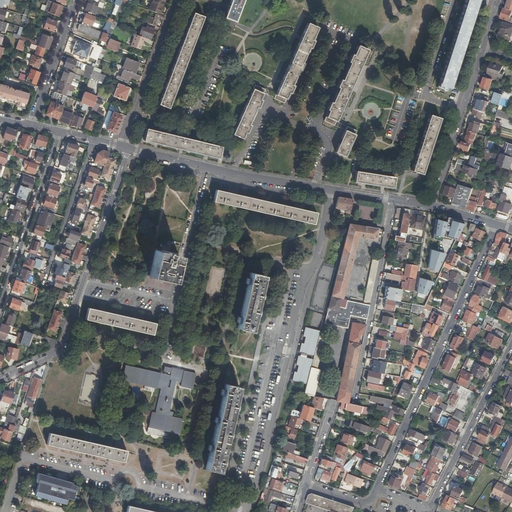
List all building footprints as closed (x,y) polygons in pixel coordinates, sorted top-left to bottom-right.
[(88,0),(85,10),(94,13),(97,5),(96,4),(97,0),(88,0)] [(162,6),(163,2),(159,0),(158,0),(152,0),(152,3),(149,10),(159,14),(162,6)] [(243,0),(230,0),(229,4),(227,4),(226,7),(228,8),(224,17),(235,21),(243,0)] [(477,0),(465,0),(438,85),(449,89),(477,0)] [(53,3),(47,1),(43,11),(58,16),(62,6),(53,3)] [(120,3),(119,6),(117,11),(122,13),(125,5),(120,3)] [(509,21),(511,11),(511,10),(506,9),(504,8),(502,13),(501,12),(500,17),(501,17),(500,19),(509,21)] [(95,16),(85,13),(82,22),(91,25),(95,16)] [(148,23),(155,26),(157,22),(158,22),(159,20),(158,20),(158,19),(159,16),(159,15),(155,14),(153,18),(150,17),(149,18),(148,18),(146,22),(148,23)] [(203,19),(193,15),(175,63),(158,107),(168,111),(187,63),(203,19)] [(56,21),(47,18),(43,27),(52,31),(56,21)] [(511,33),(511,22),(509,21),(508,24),(503,23),(498,38),(511,43),(511,41),(511,36),(511,37),(511,33)] [(150,39),(155,26),(148,23),(146,28),(143,36),(150,39)] [(103,32),(79,24),(77,30),(90,35),(100,39),(103,32)] [(319,30),(309,25),(275,101),(285,105),(289,95),(291,96),(294,88),(293,87),(299,72),(301,73),(305,65),(303,65),(310,50),(311,51),(315,43),(313,42),(319,30)] [(106,37),(107,34),(104,33),(103,32),(100,39),(100,40),(109,44),(107,48),(115,51),(119,42),(108,38),(109,38),(106,37)] [(47,49),(52,37),(42,34),(41,39),(38,46),(45,49),(47,49)] [(140,49),(144,38),(135,34),(130,46),(140,49)] [(19,36),(19,39),(23,40),(25,41),(31,44),(35,45),(36,42),(19,36)] [(90,46),(77,41),(72,54),(86,59),(90,46)] [(37,46),(35,45),(31,44),(30,47),(36,50),(34,54),(42,56),(45,49),(38,46),(37,46)] [(102,48),(100,52),(98,58),(102,59),(106,50),(102,48)] [(368,53),(358,49),(354,58),(352,58),(349,66),(350,66),(343,84),(341,83),(338,91),(339,92),(332,106),(331,106),(327,114),(329,114),(324,125),(334,129),(368,53)] [(39,64),(41,58),(32,54),(29,64),(38,67),(39,64)] [(75,61),(67,58),(64,66),(70,69),(72,69),(73,67),(75,61)] [(133,73),(138,62),(127,58),(124,67),(118,64),(117,67),(123,69),(133,73)] [(97,68),(100,60),(97,59),(94,68),(93,71),(100,73),(101,70),(97,68)] [(502,71),(503,66),(491,62),(486,77),(492,79),(497,81),(498,78),(502,79),(505,72),(502,71)] [(93,71),(94,68),(87,65),(85,71),(83,77),(89,79),(90,77),(93,71)] [(82,76),(83,77),(85,71),(76,68),(73,67),(72,69),(70,69),(69,71),(74,73),(82,76)] [(39,72),(31,69),(30,72),(28,78),(27,81),(35,83),(39,72)] [(140,80),(141,76),(133,73),(123,69),(120,77),(118,77),(117,79),(126,83),(129,77),(137,80),(137,79),(140,80)] [(60,79),(60,81),(68,84),(69,85),(72,77),(74,73),(69,71),(64,70),(60,79)] [(105,75),(100,73),(93,71),(90,77),(102,82),(105,75)] [(486,77),(485,77),(481,88),(489,90),(492,79),(486,77)] [(59,82),(55,92),(62,95),(64,95),(66,89),(72,91),(74,86),(69,85),(68,84),(60,81),(59,82)] [(130,88),(118,83),(113,96),(124,100),(127,93),(128,93),(129,93),(131,90),(130,88)] [(11,87),(2,85),(0,90),(0,97),(7,99),(7,100),(16,103),(16,104),(25,107),(29,93),(10,88),(11,87)] [(265,95),(254,90),(232,140),(242,144),(245,138),(247,139),(250,131),(249,130),(257,113),(258,113),(262,106),(260,105),(265,95)] [(96,97),(84,92),(80,101),(92,106),(96,98),(96,97)] [(502,98),(503,95),(495,92),(492,103),(495,104),(499,105),(502,98)] [(98,93),(96,97),(96,98),(105,102),(107,97),(98,93)] [(46,114),(59,118),(67,96),(64,95),(62,95),(60,100),(58,100),(56,104),(51,102),(46,114)] [(96,98),(92,106),(90,111),(94,113),(97,105),(99,106),(99,104),(98,103),(99,101),(103,103),(106,105),(107,106),(106,109),(108,110),(111,104),(105,102),(96,98)] [(487,101),(478,98),(475,105),(474,109),(483,112),(485,113),(488,102),(487,101)] [(510,100),(502,98),(499,105),(506,107),(507,108),(510,100)] [(481,119),(483,112),(474,109),(472,115),(477,116),(476,118),(481,119)] [(511,113),(504,111),(498,109),(497,113),(496,116),(511,120),(511,113)] [(72,114),(63,110),(59,120),(69,124),(72,114)] [(106,116),(102,127),(114,132),(121,115),(113,112),(111,117),(110,116),(109,117),(106,116)] [(440,118),(430,114),(411,170),(422,174),(440,118)] [(75,115),(71,125),(79,128),(83,119),(75,115)] [(87,119),(84,127),(91,130),(94,122),(92,121),(92,120),(90,119),(90,120),(87,119)] [(479,129),(481,123),(472,120),(470,126),(469,126),(467,129),(469,130),(468,131),(476,134),(477,134),(479,129)] [(490,133),(492,127),(481,123),(479,129),(490,133)] [(347,126),(335,152),(345,156),(357,130),(347,126)] [(13,142),(17,130),(6,127),(3,139),(13,142)] [(222,146),(147,128),(144,140),(219,158),(222,146)] [(473,144),(476,134),(468,131),(468,132),(466,132),(465,133),(466,133),(465,136),(466,137),(465,142),(473,144)] [(48,137),(39,134),(35,144),(44,147),(48,137)] [(32,138),(23,135),(19,147),(28,150),(32,138)] [(471,145),(462,142),(460,147),(465,149),(464,150),(468,152),(471,145)] [(511,144),(507,142),(503,154),(511,157),(511,144)] [(74,157),(78,145),(68,143),(64,154),(74,157)] [(491,151),(486,148),(482,159),(482,160),(487,163),(491,151)] [(16,151),(10,149),(10,151),(8,155),(17,158),(26,161),(27,157),(15,153),(16,151)] [(40,151),(38,150),(37,151),(33,150),(31,150),(29,156),(31,156),(36,158),(35,160),(40,162),(42,154),(40,153),(40,151)] [(94,162),(104,165),(108,152),(102,150),(97,153),(94,162)] [(70,162),(72,162),(74,157),(64,154),(59,168),(65,170),(67,163),(69,164),(70,162)] [(511,157),(503,154),(500,154),(496,165),(509,170),(511,161),(511,157)] [(482,160),(482,159),(472,156),(469,165),(465,163),(465,161),(458,158),(456,163),(457,163),(465,165),(479,170),(480,165),(475,164),(476,160),(481,162),(482,160)] [(115,160),(107,157),(104,166),(112,169),(115,160)] [(33,173),(36,164),(33,163),(29,162),(28,163),(26,168),(26,171),(33,173)] [(465,165),(457,163),(454,169),(455,170),(462,172),(463,170),(465,165)] [(476,179),(479,170),(465,165),(463,170),(469,172),(468,176),(469,176),(476,179)] [(112,169),(104,166),(100,176),(109,179),(112,169)] [(99,170),(90,167),(87,176),(96,179),(99,170)] [(395,177),(356,171),(354,182),(393,187),(395,177)] [(56,173),(52,172),(49,180),(57,183),(60,175),(59,174),(60,173),(57,172),(56,173)] [(35,182),(37,178),(30,176),(29,179),(24,177),(21,186),(28,188),(28,187),(31,188),(33,182),(35,182)] [(92,182),(97,184),(98,181),(87,176),(84,185),(90,188),(92,182)] [(49,194),(48,196),(53,198),(53,195),(57,196),(58,195),(56,194),(59,187),(50,183),(47,193),(49,194)] [(24,200),(28,188),(21,186),(20,185),(16,197),(18,197),(24,200)] [(105,188),(97,186),(94,195),(102,198),(105,188)] [(455,193),(457,190),(446,186),(444,195),(454,198),(455,193)] [(466,192),(468,187),(465,186),(463,191),(459,205),(462,206),(466,192)] [(511,189),(504,187),(501,197),(500,200),(502,201),(498,210),(508,213),(510,209),(511,209),(511,207),(511,203),(511,205),(507,203),(511,189)] [(459,205),(463,191),(457,189),(457,190),(455,193),(452,205),(458,207),(459,205)] [(316,213),(215,190),(213,201),(313,224),(316,213)] [(469,200),(471,193),(466,192),(462,206),(467,207),(469,200)] [(102,198),(94,195),(91,205),(99,207),(102,198)] [(56,199),(46,196),(43,205),(53,208),(56,199)] [(26,200),(24,200),(18,197),(15,206),(10,204),(9,208),(12,209),(19,211),(22,212),(26,200)] [(352,199),(337,197),(335,208),(345,210),(344,212),(349,213),(352,199)] [(498,204),(499,204),(500,200),(501,197),(499,197),(497,201),(493,199),(492,202),(486,200),(485,205),(496,209),(498,204)] [(79,198),(76,207),(86,210),(87,207),(85,206),(86,203),(83,202),(83,201),(84,200),(79,198)] [(477,203),(469,200),(467,207),(466,209),(475,212),(477,203)] [(78,217),(85,220),(88,211),(86,210),(76,207),(71,222),(76,224),(78,217)] [(395,235),(394,240),(398,241),(403,242),(410,209),(404,208),(399,232),(400,232),(399,236),(398,236),(395,235)] [(8,220),(15,223),(16,219),(19,220),(20,216),(17,215),(19,211),(12,209),(8,220)] [(46,211),(44,211),(43,215),(41,214),(37,224),(45,227),(49,228),(54,214),(46,211)] [(95,217),(87,214),(84,223),(92,226),(95,217)] [(421,228),(423,217),(412,214),(410,226),(421,228)] [(445,235),(456,238),(459,232),(464,221),(445,216),(444,221),(434,218),(430,239),(442,243),(445,235)] [(92,226),(84,223),(80,233),(89,236),(92,226)] [(376,271),(378,258),(372,257),(362,303),(346,300),(345,308),(339,306),(341,298),(342,298),(342,297),(345,287),(357,237),(375,240),(378,228),(364,226),(349,224),(326,315),(324,323),(347,328),(349,316),(366,319),(368,308),(371,296),(373,283),(376,271)] [(49,228),(45,227),(45,228),(36,225),(33,233),(37,234),(35,239),(40,241),(44,229),(48,231),(49,228)] [(481,241),(485,233),(475,228),(471,236),(481,241)] [(68,235),(78,239),(80,234),(70,230),(68,235)] [(7,236),(8,234),(3,232),(0,240),(0,244),(8,247),(9,247),(13,238),(7,236)] [(462,233),(459,232),(456,238),(455,240),(458,241),(457,245),(460,246),(465,235),(462,233)] [(508,234),(501,232),(498,234),(494,244),(494,243),(493,245),(499,248),(496,254),(499,255),(501,251),(505,243),(506,241),(508,234)] [(35,239),(34,239),(29,253),(31,253),(36,255),(39,246),(42,247),(44,242),(40,241),(35,239)] [(66,243),(75,247),(77,242),(67,239),(65,243),(66,243)] [(410,247),(411,243),(403,242),(398,241),(395,258),(405,260),(407,247),(410,247)] [(70,248),(74,250),(75,247),(66,243),(64,249),(62,248),(59,256),(66,259),(70,248)] [(85,246),(77,243),(74,252),(82,255),(85,246)] [(510,245),(505,243),(501,251),(507,254),(511,256),(511,253),(511,244),(511,246),(511,249),(509,248),(510,245)] [(465,249),(462,254),(470,257),(472,254),(470,252),(471,250),(466,247),(465,249)] [(426,267),(436,270),(444,253),(429,248),(426,267)] [(160,251),(155,250),(149,276),(172,281),(178,255),(172,254),(173,253),(160,250),(160,251)] [(450,251),(445,262),(453,266),(458,255),(450,251)] [(82,255),(74,252),(70,262),(79,264),(82,255)] [(24,261),(22,266),(32,269),(33,265),(39,267),(41,261),(42,261),(43,258),(39,256),(36,255),(31,253),(27,262),(24,261)] [(494,258),(489,255),(487,259),(490,260),(487,265),(489,266),(487,270),(486,272),(482,279),(487,281),(495,264),(497,259),(494,258)] [(416,265),(406,263),(403,276),(406,277),(415,279),(417,266),(416,265)] [(67,271),(69,266),(64,264),(63,269),(57,267),(54,274),(56,275),(65,278),(67,271)] [(22,279),(16,277),(15,280),(21,282),(22,280),(24,281),(24,283),(29,285),(30,282),(26,280),(26,279),(28,279),(31,271),(22,268),(19,276),(22,278),(22,279)] [(456,285),(457,285),(462,275),(452,270),(449,276),(443,273),(441,278),(448,281),(456,285)] [(75,274),(67,271),(65,278),(63,281),(72,284),(75,274)] [(264,276),(250,272),(237,328),(251,331),(264,276)] [(63,281),(65,278),(56,275),(54,280),(56,280),(54,286),(61,289),(63,281)] [(441,294),(443,295),(451,299),(453,295),(452,294),(456,285),(448,281),(441,278),(438,276),(437,279),(446,283),(441,294)] [(432,281),(419,277),(417,293),(425,295),(432,281)] [(401,282),(400,289),(412,291),(413,291),(415,279),(412,278),(412,279),(408,278),(407,282),(401,282)] [(21,282),(15,280),(13,286),(18,287),(17,291),(22,293),(24,288),(23,288),(23,287),(28,288),(29,285),(24,283),(21,282)] [(480,284),(476,293),(486,298),(492,284),(487,282),(484,281),(482,285),(480,284)] [(69,293),(60,290),(60,292),(58,295),(57,300),(65,303),(69,293)] [(425,304),(429,305),(431,301),(430,301),(434,291),(432,290),(425,304)] [(448,311),(453,300),(451,299),(443,295),(441,298),(444,299),(440,308),(448,311)] [(475,308),(474,309),(478,311),(480,312),(482,307),(478,306),(481,299),(479,299),(480,297),(475,295),(470,306),(475,308)] [(25,303),(33,306),(34,302),(24,299),(23,302),(21,302),(21,301),(12,298),(9,307),(18,310),(19,307),(23,308),(26,306),(24,304),(25,303)] [(393,300),(386,299),(384,308),(392,310),(394,300),(393,300)] [(468,310),(463,321),(468,323),(471,325),(478,311),(474,309),(470,307),(468,310)] [(511,321),(511,318),(511,311),(504,307),(499,317),(503,319),(504,318),(511,321)] [(155,323),(88,308),(85,319),(152,334),(155,323)] [(62,313),(54,310),(51,318),(50,319),(58,322),(62,313)] [(437,325),(439,326),(443,316),(433,311),(429,322),(432,323),(437,325)] [(8,313),(5,324),(12,326),(16,316),(8,313)] [(490,322),(492,318),(487,315),(481,327),(491,332),(493,327),(492,327),(494,324),(490,322)] [(381,319),(380,323),(391,325),(393,318),(384,316),(382,316),(382,317),(381,319)] [(58,322),(50,319),(47,329),(55,332),(58,322)] [(351,322),(336,401),(341,402),(346,403),(347,403),(358,344),(360,345),(364,325),(351,322)] [(421,335),(430,339),(437,325),(432,323),(431,325),(427,323),(421,335)] [(1,324),(0,326),(0,331),(9,334),(10,333),(7,332),(9,326),(1,324)] [(477,331),(479,332),(481,329),(472,325),(471,328),(467,337),(473,340),(477,331)] [(316,334),(317,329),(306,326),(304,335),(306,336),(304,343),(302,343),(300,351),(309,354),(310,350),(314,351),(318,335),(316,334)] [(394,334),(393,338),(399,339),(404,340),(405,337),(404,337),(405,332),(407,332),(407,329),(402,328),(403,328),(402,328),(396,326),(395,331),(401,333),(401,335),(394,334)] [(9,334),(0,331),(0,338),(4,340),(6,335),(9,336),(9,334)] [(19,344),(28,346),(32,334),(24,331),(23,334),(21,339),(19,344)] [(325,333),(319,331),(318,335),(314,351),(313,355),(312,359),(311,363),(310,368),(316,369),(325,333)] [(498,348),(502,339),(490,333),(486,342),(498,348)] [(18,344),(19,344),(21,339),(17,337),(12,335),(10,343),(18,344)] [(456,335),(452,345),(459,348),(463,339),(456,335)] [(430,351),(434,342),(429,340),(430,339),(426,337),(422,347),(430,351)] [(375,347),(383,349),(384,341),(376,339),(375,347)] [(18,349),(8,347),(6,357),(16,359),(18,349)] [(375,347),(373,347),(371,357),(376,358),(376,357),(382,358),(384,349),(383,349),(375,347)] [(414,364),(419,367),(419,366),(423,368),(427,359),(425,358),(427,354),(418,350),(412,363),(414,364)] [(490,365),(494,356),(486,352),(482,360),(490,365)] [(308,378),(310,368),(311,363),(307,362),(308,358),(299,355),(297,364),(299,365),(297,372),(295,371),(293,380),(304,383),(305,378),(308,378)] [(449,373),(456,358),(448,355),(441,369),(449,373)] [(388,362),(374,359),(371,371),(376,372),(385,374),(388,362)] [(407,379),(414,364),(412,363),(404,360),(403,359),(402,365),(402,369),(401,376),(403,377),(407,379)] [(472,375),(481,379),(487,369),(477,364),(472,375)] [(167,387),(170,375),(160,373),(125,365),(122,379),(122,380),(157,388),(157,387),(161,388),(155,413),(151,412),(148,427),(179,434),(183,419),(171,416),(172,412),(168,412),(164,411),(169,388),(167,387)] [(182,378),(183,370),(171,368),(170,373),(170,375),(182,378)] [(320,370),(316,369),(310,368),(308,378),(306,384),(304,394),(313,396),(320,370)] [(196,373),(183,370),(182,378),(180,382),(180,386),(192,389),(192,387),(196,373)] [(367,377),(366,381),(374,382),(376,372),(371,371),(368,370),(367,373),(366,373),(365,377),(367,377)] [(466,387),(472,375),(465,371),(459,383),(466,387)] [(180,382),(182,378),(170,375),(167,387),(169,388),(164,411),(168,412),(175,381),(180,382)] [(34,404),(41,381),(33,378),(25,401),(34,404)] [(451,385),(449,389),(455,393),(457,393),(459,389),(456,388),(458,385),(456,383),(446,379),(444,382),(451,385)] [(406,398),(411,387),(403,383),(398,394),(406,398)] [(238,388),(224,385),(206,467),(219,470),(238,388)] [(511,385),(510,385),(508,385),(503,396),(508,398),(506,402),(511,405),(511,404),(511,385)] [(476,394),(469,390),(461,386),(459,389),(457,393),(455,393),(453,392),(449,400),(451,401),(450,404),(449,405),(453,406),(454,404),(455,404),(458,397),(460,393),(473,399),(476,394)] [(9,392),(3,390),(0,399),(0,400),(10,404),(14,394),(9,392)] [(446,394),(439,392),(437,396),(431,393),(427,402),(440,408),(442,403),(446,394)] [(320,406),(322,398),(313,396),(311,405),(315,407),(315,408),(320,410),(322,407),(320,406)] [(387,400),(370,396),(369,400),(384,403),(384,406),(377,405),(376,409),(385,411),(386,411),(390,404),(392,400),(387,399),(387,400)] [(347,403),(346,403),(345,404),(341,403),(340,407),(344,408),(344,409),(359,412),(367,414),(368,407),(357,405),(349,403),(347,403)] [(440,408),(439,409),(443,410),(445,412),(448,406),(442,403),(440,408)] [(499,412),(502,406),(494,403),(489,413),(496,416),(501,419),(504,414),(499,412)] [(295,412),(290,410),(289,414),(308,421),(313,408),(303,404),(300,412),(295,411),(295,412)] [(390,409),(391,410),(393,411),(401,415),(403,411),(395,407),(392,405),(390,409)] [(434,414),(431,421),(437,424),(443,410),(439,409),(432,405),(429,411),(434,414)] [(454,416),(462,420),(465,414),(457,410),(454,416)] [(300,419),(291,416),(289,421),(287,421),(287,422),(289,423),(288,425),(293,427),(294,424),(295,424),(295,426),(298,427),(298,425),(299,426),(300,423),(299,423),(300,419)] [(505,424),(506,421),(501,419),(496,416),(495,419),(500,421),(498,424),(493,432),(490,431),(490,430),(485,427),(483,430),(496,437),(500,430),(501,430),(504,424),(505,424)] [(456,432),(460,423),(450,418),(447,423),(450,424),(448,428),(456,432)] [(370,427),(347,419),(345,425),(368,432),(370,427)] [(2,428),(3,428),(13,431),(15,426),(4,422),(2,428)] [(381,431),(392,435),(396,426),(391,423),(389,429),(383,427),(381,431)] [(498,438),(505,424),(504,424),(501,430),(500,430),(496,437),(498,438)] [(292,440),(296,430),(291,428),(290,431),(289,433),(286,432),(284,437),(292,440)] [(426,436),(411,429),(409,434),(412,435),(410,439),(418,442),(419,442),(422,444),(423,441),(424,441),(426,436)] [(457,434),(450,430),(445,439),(452,443),(457,434)] [(486,441),(490,434),(482,431),(479,437),(479,438),(477,441),(483,444),(485,441),(486,441)] [(353,435),(343,432),(340,441),(350,444),(353,435)] [(102,445),(49,433),(47,444),(91,454),(124,462),(126,450),(102,445)] [(511,436),(497,466),(509,472),(511,469),(508,467),(511,459),(511,436)] [(384,452),(389,441),(387,441),(388,439),(386,439),(386,440),(380,437),(378,442),(379,443),(376,449),(384,452)] [(286,452),(297,456),(299,452),(294,450),(292,450),(292,448),(293,445),(285,441),(282,451),(286,452)] [(477,457),(482,447),(474,443),(469,453),(477,457)] [(347,448),(337,444),(334,452),(335,452),(338,453),(336,461),(342,463),(343,460),(345,454),(347,448)] [(384,452),(376,449),(367,445),(365,444),(361,448),(367,451),(368,450),(382,456),(384,452)] [(412,457),(416,449),(407,445),(404,454),(412,457)] [(432,455),(433,456),(441,460),(446,450),(437,445),(432,455)] [(306,464),(308,459),(297,456),(286,452),(284,457),(306,464)] [(473,459),(464,454),(462,459),(473,464),(474,462),(473,461),(473,459)] [(428,466),(426,469),(434,473),(441,460),(433,456),(432,459),(435,461),(431,467),(428,466)] [(330,472),(332,473),(335,466),(336,463),(335,462),(332,461),(331,461),(331,462),(322,458),(320,463),(330,466),(332,467),(330,472)] [(345,470),(348,471),(353,462),(350,459),(343,466),(345,470)] [(412,460),(409,467),(416,470),(418,465),(419,463),(412,460)] [(369,475),(374,465),(364,461),(359,470),(369,475)] [(475,475),(481,463),(477,461),(471,473),(475,475)] [(340,468),(341,464),(336,463),(335,466),(336,466),(331,479),(335,480),(337,476),(338,472),(339,472),(340,468)] [(408,480),(411,482),(412,477),(413,476),(416,470),(409,467),(408,466),(404,474),(410,477),(408,480)] [(275,477),(279,479),(281,474),(276,473),(277,469),(274,468),(272,468),(270,476),(275,477)] [(328,477),(330,478),(332,473),(330,472),(318,468),(318,470),(320,471),(319,474),(325,476),(324,478),(326,479),(327,477),(328,478),(328,477)] [(433,480),(437,482),(440,476),(434,473),(426,469),(423,476),(427,478),(429,473),(431,474),(426,483),(431,485),(433,480)] [(465,479),(468,474),(460,470),(457,476),(465,479)] [(39,482),(35,495),(65,504),(67,498),(72,499),(76,486),(72,485),(72,483),(37,472),(36,478),(36,481),(39,482)] [(359,487),(362,479),(347,473),(344,481),(359,487)] [(397,488),(402,477),(399,475),(397,478),(393,476),(389,485),(397,488)] [(283,483),(272,479),(269,488),(280,491),(283,483)] [(426,495),(430,487),(423,483),(421,487),(420,486),(419,488),(420,488),(419,492),(426,495)] [(511,489),(507,487),(508,487),(504,485),(504,486),(498,483),(493,493),(511,502),(511,489)] [(465,504),(467,499),(463,497),(461,498),(460,497),(463,490),(455,486),(451,495),(459,499),(458,501),(465,504)] [(279,499),(281,494),(272,491),(267,490),(268,489),(266,488),(264,488),(262,493),(263,493),(266,494),(264,501),(269,502),(271,496),(279,499)] [(352,511),(355,507),(339,502),(312,493),(309,495),(306,503),(332,511),(331,511),(352,511)] [(450,510),(456,499),(447,495),(442,507),(450,510)] [(284,511),(286,508),(270,503),(268,510),(271,511),(272,511),(274,511),(284,511)]
